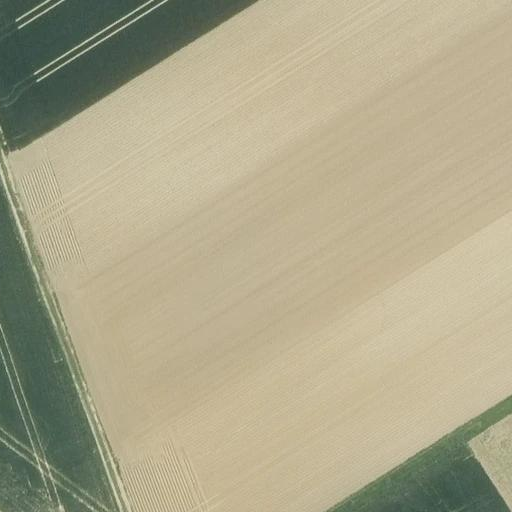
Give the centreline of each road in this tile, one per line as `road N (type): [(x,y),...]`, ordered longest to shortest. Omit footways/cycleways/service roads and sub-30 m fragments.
road 1 (track): [(0,139),(124,511)]
road 2 (track): [(511,408),(346,511)]
